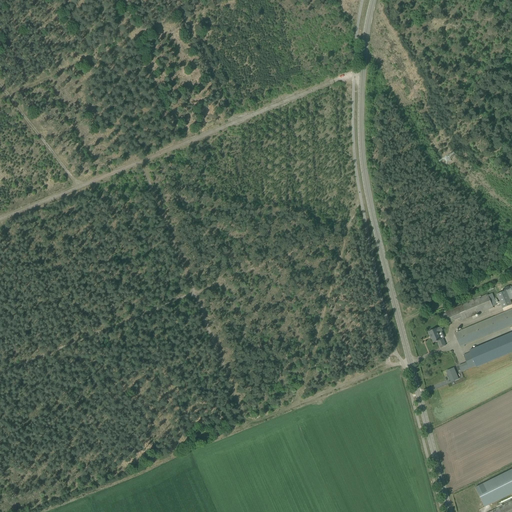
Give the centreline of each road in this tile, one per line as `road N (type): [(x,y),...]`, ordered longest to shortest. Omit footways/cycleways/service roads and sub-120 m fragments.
road 1 (tertiary): [(448,511),(365,181),(361,81),(374,0)]
road 2 (track): [(141,161),(251,423),(401,362)]
road 3 (track): [(141,161),(354,74)]
road 4 (track): [(194,293),(0,374)]
road 5 (track): [(9,94),(186,17)]
road 6 (track): [(297,403),(347,225)]
road 7 (track): [(0,219),(141,161)]
road 8 (track): [(234,121),(177,0)]
road 9 (track): [(0,83),(79,187)]
